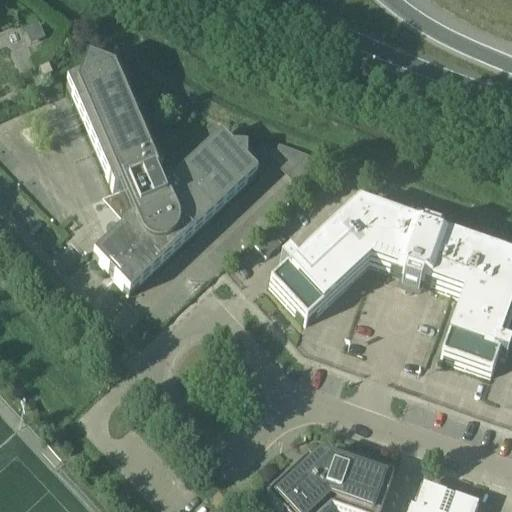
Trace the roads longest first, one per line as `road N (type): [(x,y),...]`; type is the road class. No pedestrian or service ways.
road 1 (unclassified): [(298,400),(208,311),(145,371),(157,396),(226,467),(287,411)]
road 2 (motorway): [(272,0),(355,42),(511,102)]
road 3 (unclassified): [(511,477),(298,400)]
road 4 (motorway): [(511,64),(397,0)]
